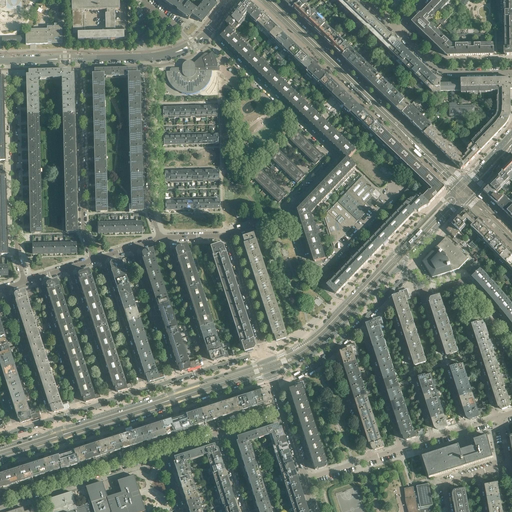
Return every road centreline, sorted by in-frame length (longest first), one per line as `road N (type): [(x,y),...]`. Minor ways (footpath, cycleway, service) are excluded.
road 1 (secondary): [(0,462),(272,374)]
road 2 (secondary): [(268,361),(0,449)]
road 3 (residential): [(208,34),(333,154),(289,208)]
road 4 (residential): [(12,60),(13,234),(25,281)]
road 5 (residential): [(94,259),(82,213),(81,60)]
road 6 (residential): [(145,57),(161,236)]
road 7 (tertiary): [(389,117),(265,0)]
road 8 (residential): [(0,506),(160,455)]
road 9 (secondary): [(272,374),(334,334),(399,266)]
road 10 (secondary): [(389,256),(320,330),(268,361)]
road 11 (residential): [(380,303),(394,318),(432,438)]
road 12 (residential): [(464,427),(423,293)]
road 13 (residential): [(205,369),(161,236)]
road 14 (residential): [(452,284),(496,417)]
road 15 (residential): [(68,267),(112,399)]
road 16 (residential): [(131,246),(175,378)]
road 17 (residential): [(143,389),(100,257)]
road 18 (residential): [(4,288),(46,420)]
road 19 (residential): [(80,409),(35,278)]
road 20 (residential): [(511,71),(445,71),(395,30)]
road 21 (residential): [(400,448),(356,328)]
road 22 (residential): [(264,351),(228,234)]
